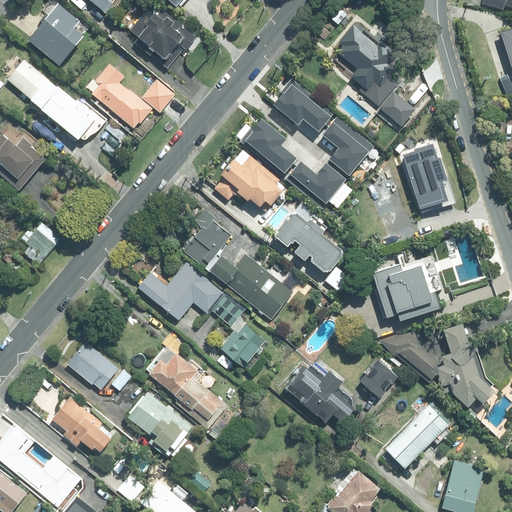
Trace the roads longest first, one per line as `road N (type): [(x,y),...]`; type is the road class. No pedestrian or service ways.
road 1 (residential): [(304,0),(0,366)]
road 2 (residential): [(511,257),(451,71),(437,0)]
